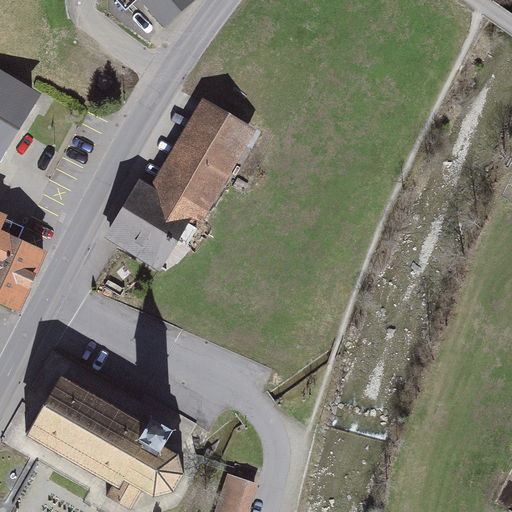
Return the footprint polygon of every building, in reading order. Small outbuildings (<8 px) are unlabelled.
[(186,0),(143,0),(166,22),(186,0)] [(55,104),(8,79),(0,94),(0,156),(21,167),(55,104)] [(260,137),(210,110),(163,195),(141,183),(111,239),(183,278),(260,137)] [(11,222),(0,216),(0,303),(24,314),(52,255),(5,233),(11,222)] [(159,484),(176,493),(184,492),(197,488),(204,476),(206,466),(205,458),(199,447),(204,437),(83,372),(49,435),(122,474),(112,492),(145,510),(159,484)] [(251,511),(260,485),(232,476),(220,511),(251,511)]
